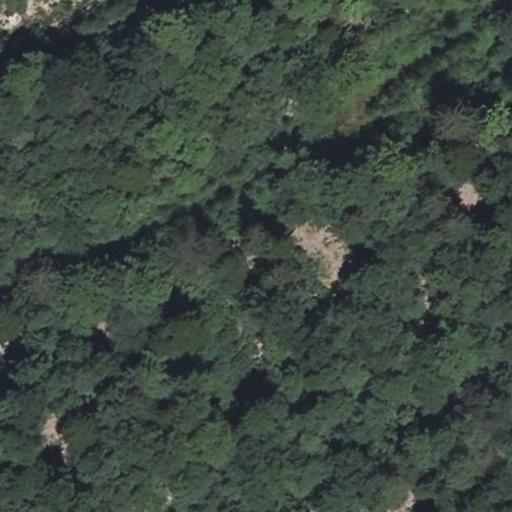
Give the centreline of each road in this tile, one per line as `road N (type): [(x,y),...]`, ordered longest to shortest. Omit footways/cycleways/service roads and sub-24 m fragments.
road 1 (track): [(0,288),(246,179),(340,123),(501,0)]
road 2 (track): [(340,123),(511,43)]
road 3 (track): [(155,0),(81,39),(0,57)]
